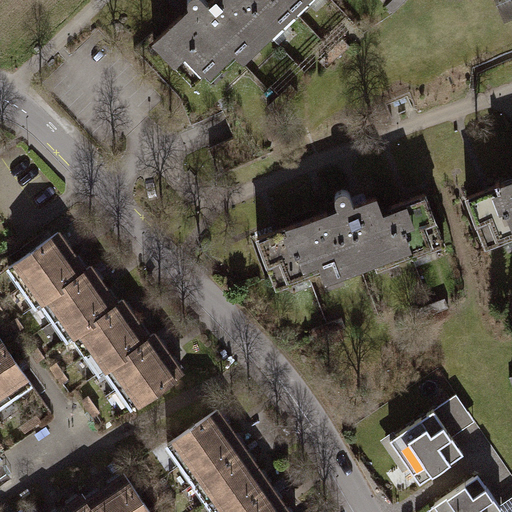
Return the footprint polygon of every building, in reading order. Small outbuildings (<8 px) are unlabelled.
[(325,0),(221,0),(160,49),(201,99),(325,0)] [(511,198),(501,202),(511,237),(511,198)] [(410,199),(295,246),(320,305),(435,259),(410,199)] [(0,231),(11,223),(0,207),(0,231)] [(53,243),(11,278),(132,424),(175,389),(53,243)] [(0,436),(65,394),(32,345),(0,366),(0,436)] [(433,407),(390,436),(420,480),(463,451),(433,407)] [(209,511),(283,511),(214,421),(167,456),(209,511)] [(511,471),(496,450),(484,459),(507,491),(511,487),(511,471)] [(472,468),(426,500),(434,511),(484,511),(497,504),(472,468)] [(149,511),(134,485),(84,511),(149,511)]
